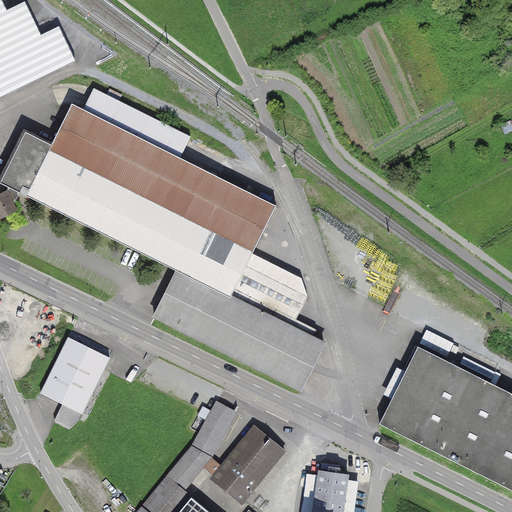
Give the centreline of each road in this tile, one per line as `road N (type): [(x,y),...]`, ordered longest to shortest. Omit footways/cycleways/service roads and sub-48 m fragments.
road 1 (residential): [(209,0),(263,109),(315,256),(357,403),(347,429)]
road 2 (primary): [(0,262),(347,429)]
road 3 (track): [(511,290),(346,170),(290,89),(252,88)]
road 4 (primary): [(390,450),(511,510)]
